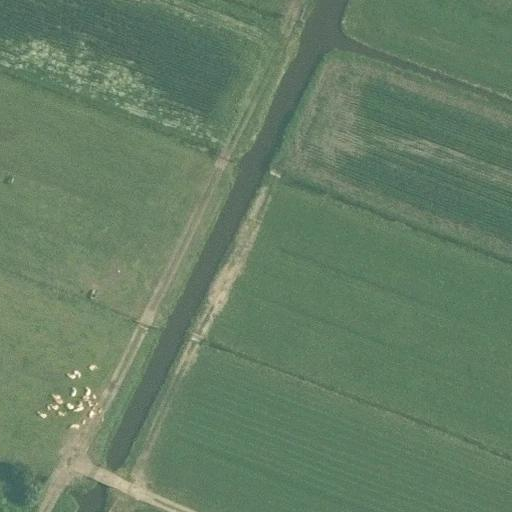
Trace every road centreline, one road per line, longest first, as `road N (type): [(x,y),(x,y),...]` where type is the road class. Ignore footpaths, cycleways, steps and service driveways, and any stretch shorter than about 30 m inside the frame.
road 1 (track): [(281,168),(122,511)]
road 2 (track): [(65,465),(143,328),(214,178)]
road 3 (track): [(214,178),(248,98),(252,42),(236,22),(173,0)]
road 4 (track): [(214,178),(94,130)]
road 5 (track): [(183,511),(65,465)]
